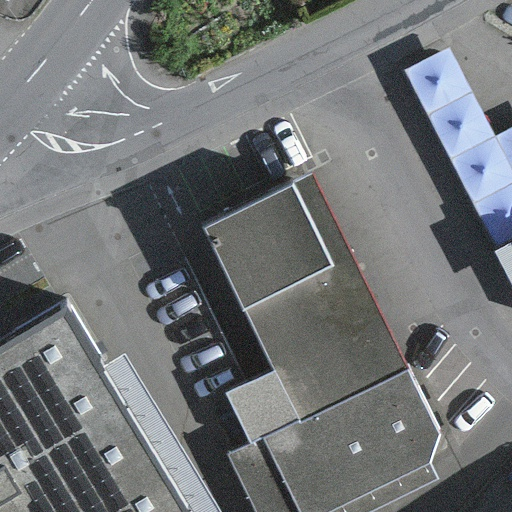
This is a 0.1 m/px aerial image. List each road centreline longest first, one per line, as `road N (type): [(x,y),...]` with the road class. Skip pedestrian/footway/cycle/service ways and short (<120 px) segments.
road 1 (residential): [(337,36),(450,286),(511,358)]
road 2 (unclassified): [(6,109),(53,142),(116,143),(337,36)]
road 3 (secondary): [(93,0),(6,109)]
